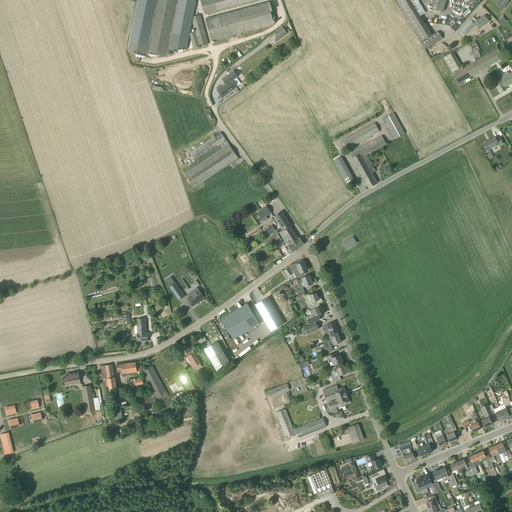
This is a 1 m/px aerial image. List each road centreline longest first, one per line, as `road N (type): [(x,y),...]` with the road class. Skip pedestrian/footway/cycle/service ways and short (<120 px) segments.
road 1 (unclassified): [(0,379),(156,343),(308,245)]
road 2 (unclassified): [(397,473),(308,245)]
road 3 (unclassified): [(308,245),(354,201),(511,115)]
road 4 (unclassified): [(308,245),(217,104)]
road 5 (residential): [(511,427),(397,473)]
